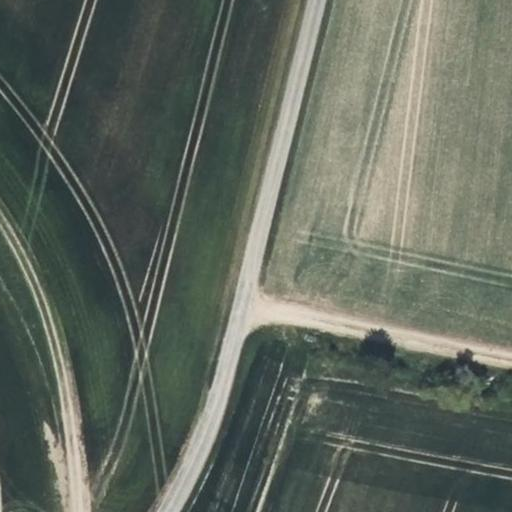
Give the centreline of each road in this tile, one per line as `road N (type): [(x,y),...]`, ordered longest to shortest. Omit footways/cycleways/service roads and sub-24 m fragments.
road 1 (track): [(162,511),(211,421),(308,0)]
road 2 (track): [(0,208),(63,359),(74,511)]
road 3 (track): [(511,360),(355,327),(231,322)]
